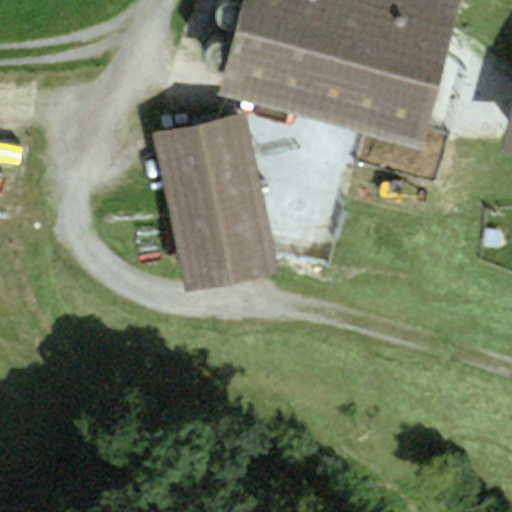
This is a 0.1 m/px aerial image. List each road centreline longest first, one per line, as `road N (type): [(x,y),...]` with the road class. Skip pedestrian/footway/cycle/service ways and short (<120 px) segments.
road 1 (track): [(160,28),(84,181),(103,266),(227,319),(418,342),(511,376)]
road 2 (track): [(160,28),(67,57),(0,60)]
